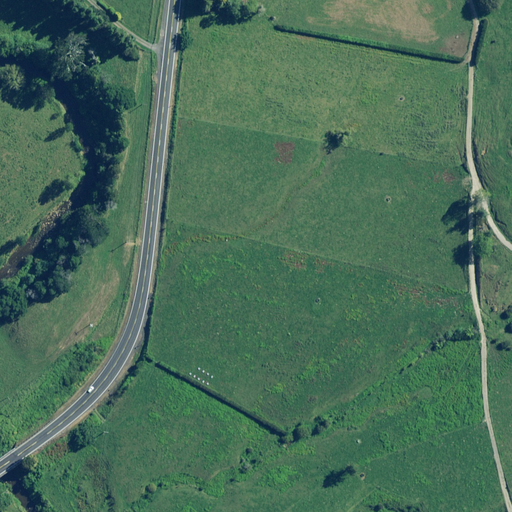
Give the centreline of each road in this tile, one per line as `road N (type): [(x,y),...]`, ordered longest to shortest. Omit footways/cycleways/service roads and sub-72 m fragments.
road 1 (primary): [(0,467),(75,412),(130,336),(146,274),(174,0)]
road 2 (track): [(511,503),(489,404),(481,316),(474,0)]
